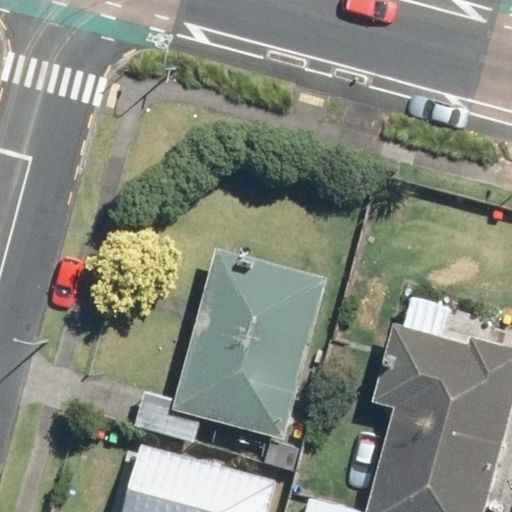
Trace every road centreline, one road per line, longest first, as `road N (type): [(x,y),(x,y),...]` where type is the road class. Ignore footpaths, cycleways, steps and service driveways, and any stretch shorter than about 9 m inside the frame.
road 1 (residential): [(77,0),(0,282)]
road 2 (tertiary): [(256,0),(511,69)]
